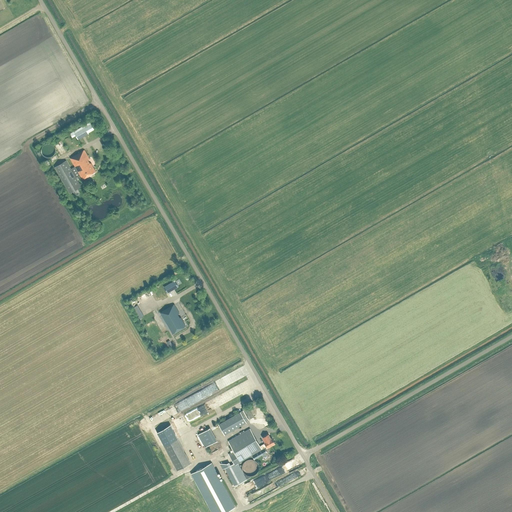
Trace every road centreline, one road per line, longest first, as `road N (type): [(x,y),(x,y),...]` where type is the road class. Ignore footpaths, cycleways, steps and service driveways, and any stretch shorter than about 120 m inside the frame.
road 1 (unclassified): [(308,452),(41,0)]
road 2 (unclassified): [(308,452),(511,335)]
